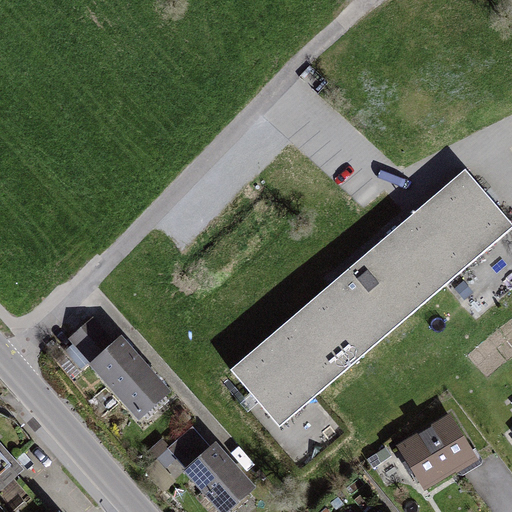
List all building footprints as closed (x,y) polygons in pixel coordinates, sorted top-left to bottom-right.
[(242,400),(300,468),(344,431),(315,397),(511,228),(511,224),(465,170),(231,370),(250,393),(242,400)] [(115,337),(98,317),(72,340),(139,418),(175,387),(124,329),(115,337)] [(428,495),(480,463),(452,417),(400,449),(428,495)] [(213,442),(198,426),(173,448),(188,465),(185,468),(222,511),(231,511),(261,487),(218,438),(213,442)] [(0,444),(0,491),(23,471),(0,444)]
